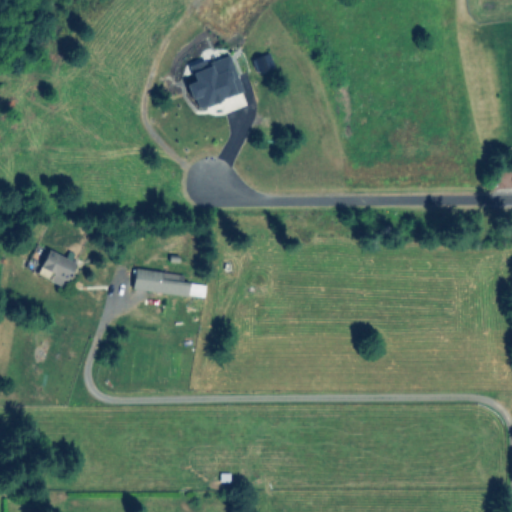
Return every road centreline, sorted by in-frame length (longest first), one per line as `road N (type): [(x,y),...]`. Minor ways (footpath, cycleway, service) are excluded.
road 1 (residential): [(511,501),(510,426),(479,398),(118,400)]
road 2 (residential): [(207,185),(254,199),(511,198)]
